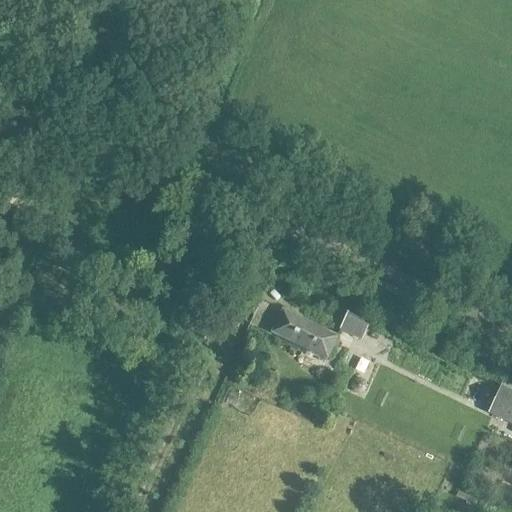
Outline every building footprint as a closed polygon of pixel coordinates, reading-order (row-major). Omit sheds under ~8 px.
[(271,335),(281,313),(282,312),(260,302),(250,326),(271,335)] [(281,313),(271,335),(326,361),(337,338),(281,313)] [(347,313),(339,331),(361,341),(370,324),(347,313)] [(353,382),(350,388),(353,394),(359,396),(365,394),(367,388),(365,382),(359,379),(353,382)] [(511,391),(501,386),(488,414),(511,425),(511,391)]
